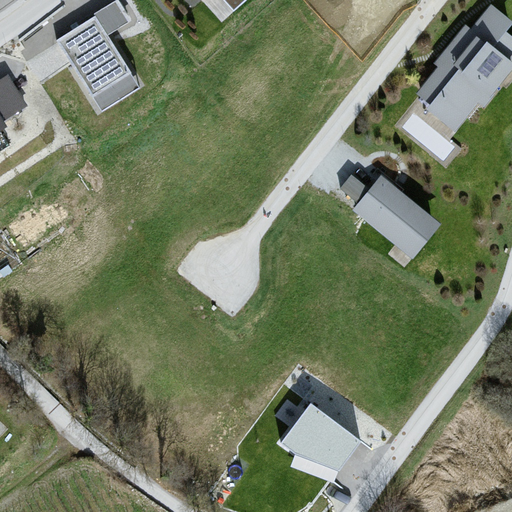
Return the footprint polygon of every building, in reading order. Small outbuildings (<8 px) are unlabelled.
[(96,18),(59,40),(103,112),(142,89),(110,36),(134,22),(120,0),(115,0),(93,14),(96,18)] [(242,0),(225,0),(233,8),(242,0)] [(511,26),(511,19),(490,4),(472,28),(465,23),(435,63),(440,66),(420,93),(432,103),(428,108),(455,128),(476,99),(483,104),(511,64),(511,33),(508,31),(511,26)] [(7,73),(0,77),(0,125),(29,107),(7,73)] [(352,174),(341,187),(361,204),(356,209),(411,255),(437,224),(382,178),(372,191),(352,174)] [(361,441),(311,403),(282,443),(296,453),(340,471),(361,441)]
